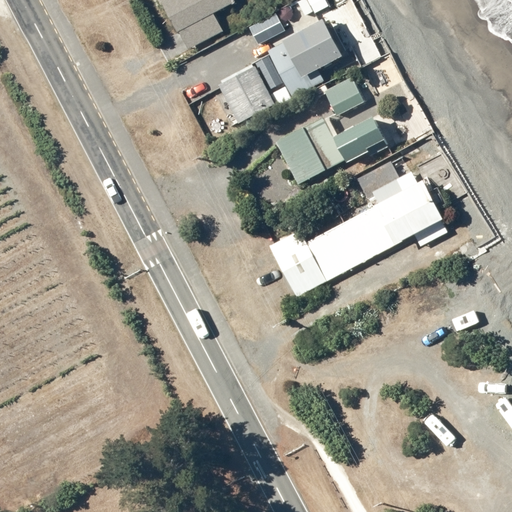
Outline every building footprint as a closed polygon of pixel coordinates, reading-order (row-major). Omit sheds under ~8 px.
[(164,0),(190,49),(229,29),(221,14),(241,3),(238,0),(164,0)] [(352,67),(328,20),(287,41),(289,44),(258,60),(261,65),(223,84),(242,123),(352,67)] [(368,101),(355,77),(328,91),(340,115),(368,101)] [(331,116),(327,118),(280,141),(302,186),(391,141),(379,118),(341,137),(331,116)] [(384,252),(416,235),(422,246),(451,231),(445,220),(449,218),(424,168),(376,192),(383,204),(313,240),(310,235),(307,228),(304,229),(273,245),(299,296),(384,252)]
